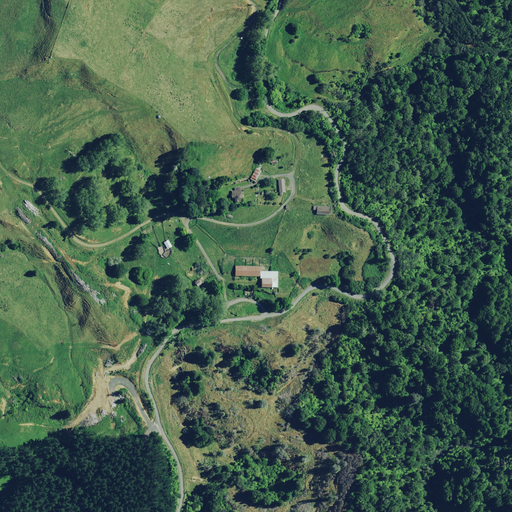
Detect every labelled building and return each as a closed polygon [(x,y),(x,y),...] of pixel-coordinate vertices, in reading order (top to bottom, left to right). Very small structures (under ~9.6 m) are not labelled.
[(261,168),(257,166),(250,179),(255,182),(260,172),(259,171),(261,168)] [(243,201),(240,187),(234,188),(235,191),(231,191),(232,194),(230,194),(231,198),(234,198),(235,203),(243,201)] [(329,207),(313,206),(313,210),(316,210),(316,215),(328,215),(329,207)] [(172,246),(168,240),(164,243),(167,249),(172,246)] [(235,276),(260,277),(260,271),(260,267),(235,266),(235,276)] [(260,271),(260,277),(260,278),(261,278),(260,287),(277,287),(278,272),(260,271)]
